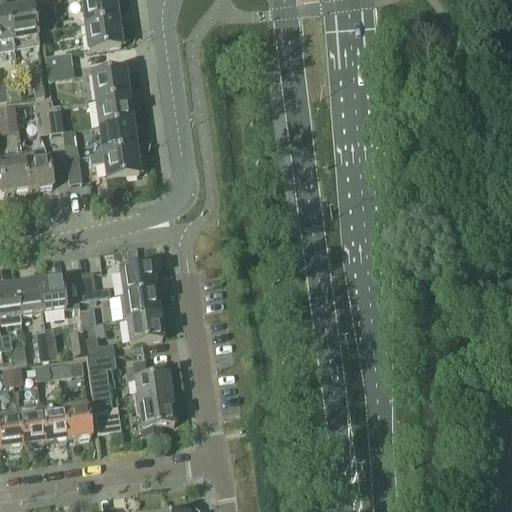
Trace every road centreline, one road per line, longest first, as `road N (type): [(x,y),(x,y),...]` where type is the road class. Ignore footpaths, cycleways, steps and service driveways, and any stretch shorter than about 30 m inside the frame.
road 1 (secondary): [(284,0),(349,511)]
road 2 (secondary): [(387,511),(352,0)]
road 3 (tertiary): [(0,253),(156,219),(176,203),(182,192),(165,0)]
road 4 (residential): [(0,491),(215,461)]
road 5 (residential): [(215,461),(187,269)]
